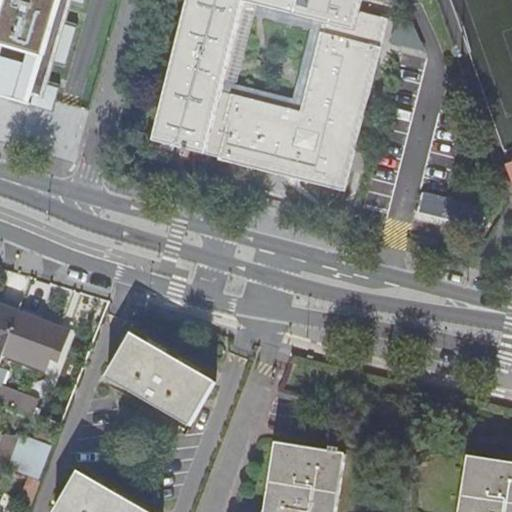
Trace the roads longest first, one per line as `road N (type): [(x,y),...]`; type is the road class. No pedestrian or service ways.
road 1 (residential): [(0,232),(150,285),(511,372)]
road 2 (secondary): [(0,181),(511,317)]
